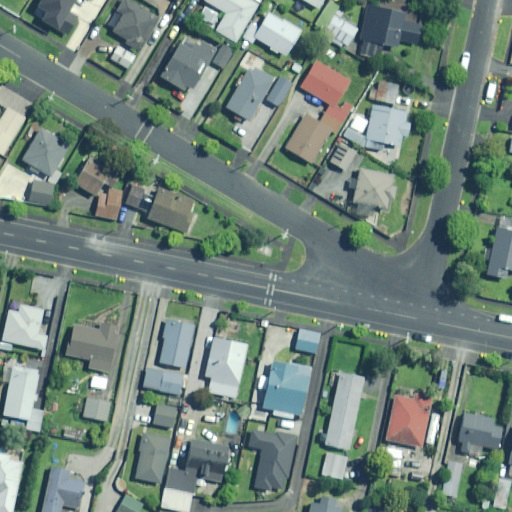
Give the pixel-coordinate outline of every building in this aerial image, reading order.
[(55,0),(56,0),(53,5),(73,18),(79,7),(84,10),(90,0),(55,0)] [(159,20),(126,0),(119,12),(124,15),(113,33),(128,41),(126,44),(140,52),(159,20)] [(204,0),(226,14),(216,31),(235,43),(258,5),(250,0),(204,0)] [(323,0),(302,0),(318,9),(323,0)] [(368,6),(361,41),(363,42),(360,55),(379,59),(382,45),(397,49),(399,42),(417,46),(421,26),(403,22),(404,14),(368,6)] [(301,31),(269,14),(260,29),(251,24),(243,38),(252,43),(255,38),(287,56),(301,31)] [(358,31),(333,16),(323,32),(329,35),(327,39),(342,47),(344,44),(348,47),(358,31)] [(193,91),(217,50),(200,40),(194,51),(179,42),(158,77),(185,93),(188,88),(193,91)] [(234,51),(224,45),(214,63),(224,69),(234,51)] [(134,58),(119,48),(111,59),(127,69),(134,58)] [(111,58),(101,52),(95,63),(105,68),(111,58)] [(301,88),(330,105),(320,122),(339,133),(353,109),(346,104),(343,110),(335,105),(350,81),(316,61),(301,88)] [(254,121),(266,100),(279,108),(294,80),(281,73),(278,78),(250,62),(226,106),(254,121)] [(373,79),(367,97),(394,105),(399,87),(373,79)] [(343,136),(364,149),(383,152),(384,145),(400,148),(402,138),(408,140),(412,126),(407,125),(410,113),(373,105),(366,136),(350,126),(343,136)] [(0,153),(4,156),(26,118),(8,108),(0,121),(0,153)] [(331,130),(306,116),(287,149),(311,163),(331,130)] [(69,146),(39,130),(22,162),(51,178),(69,146)] [(357,152),(340,143),(330,163),(347,171),(357,152)] [(118,176),(90,159),(75,185),(96,197),(104,183),(112,187),(118,176)] [(393,176),(360,169),(353,203),(386,210),(389,199),(395,201),(397,189),(391,187),(393,176)] [(54,185),(34,181),(30,201),(50,205),(54,185)] [(142,190),(131,185),(124,204),(150,214),(148,219),(186,234),(197,205),(159,191),(156,198),(141,192),(142,190)] [(123,192),(109,189),(107,197),(99,195),(95,217),(117,221),(123,192)] [(511,231),(497,228),(492,250),(491,249),(485,274),(511,280),(511,231)] [(60,281),(35,275),(31,293),(39,295),(36,308),(21,305),(19,314),(9,312),(2,341),(44,351),(60,281)] [(194,326),(169,321),(160,363),(185,368),(194,326)] [(119,336),(75,324),(67,355),(91,362),(89,368),(109,374),(119,336)] [(320,335),(301,331),(297,350),(316,354),(320,335)] [(248,346),(214,338),(205,377),(212,378),(208,392),(235,399),(248,346)] [(264,409),(273,411),(272,416),(293,420),(294,415),(302,416),(311,369),(273,361),(264,409)] [(39,372),(13,367),(4,416),(28,420),(27,430),(40,432),(44,412),(32,410),(39,372)] [(183,376),(148,369),(144,388),(179,395),(183,376)] [(365,378),(341,373),(326,445),(349,450),(365,378)] [(108,380),(93,377),(91,387),(106,390),(108,380)] [(433,395),(415,391),(413,399),(395,395),(385,441),(422,449),(424,443),(433,445),(439,416),(429,414),(433,395)] [(110,399),(87,396),(84,418),(106,422),(110,399)] [(177,409),(156,405),(152,424),(173,428),(177,409)] [(494,420),(466,415),(459,452),(481,456),(482,447),(497,450),(501,428),(493,426),(494,420)] [(296,438),(253,429),(249,448),(262,450),(255,488),(281,493),(284,478),(288,478),(296,438)] [(171,440),(144,434),(135,478),(161,484),(171,440)] [(181,511),(188,511),(193,496),(201,499),(204,489),(195,487),(197,477),(222,483),(230,449),(194,440),(186,473),(170,469),(161,507),(181,511)] [(22,459),(0,454),(0,511),(12,511),(20,478),(18,478),(22,459)] [(347,458),(327,454),(322,476),(342,480),(347,458)] [(459,492),(464,464),(447,461),(442,489),(459,492)] [(75,473),(51,468),(42,511),(60,511),(62,506),(80,510),(85,483),(73,481),(75,473)] [(506,509),(510,482),(497,480),(493,507),(506,509)] [(335,509),(337,500),(312,495),(308,511),(345,511),(335,509)] [(139,511),(143,504),(127,496),(118,511),(139,511)]
